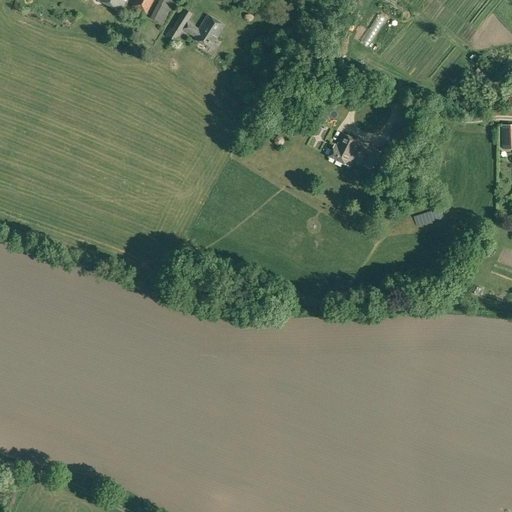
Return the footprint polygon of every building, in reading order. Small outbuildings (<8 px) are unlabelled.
[(97,0),(121,11),(126,1),(124,0),(97,0)] [(134,0),(131,6),(147,14),(153,0),(134,0)] [(159,0),(150,18),(163,24),(175,0),(159,0)] [(183,29),(211,48),(213,44),(224,26),(208,15),(199,29),(188,21),(192,13),(185,8),(168,36),(175,41),(183,29)] [(74,11),(62,15),(66,27),(78,23),(74,11)] [(489,87),(502,95),(510,82),(480,64),(474,73),(491,84),(489,87)] [(390,143),(404,150),(413,130),(399,123),(390,143)] [(511,123),(501,125),(502,149),(511,148),(511,123)] [(363,165),(379,173),(387,155),(370,147),(361,143),(342,133),(337,145),(335,144),(333,148),(328,156),(345,164),(349,166),(358,150),(368,155),(363,165)]
